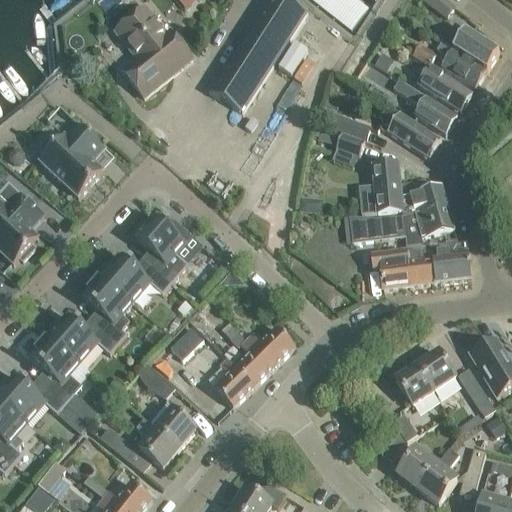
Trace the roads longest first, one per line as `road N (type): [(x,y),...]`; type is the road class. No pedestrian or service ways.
road 1 (residential): [(0,324),(132,185),(156,177),(338,341)]
road 2 (residential): [(497,303),(464,155),(511,84)]
road 3 (residential): [(338,341),(437,310),(497,303)]
road 4 (residential): [(183,511),(281,399)]
road 5 (residential): [(373,511),(281,399)]
